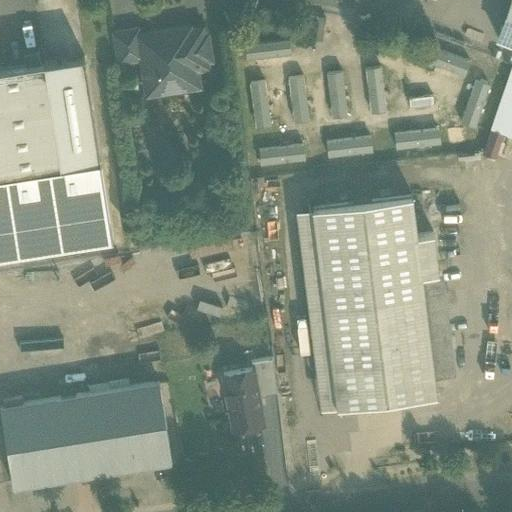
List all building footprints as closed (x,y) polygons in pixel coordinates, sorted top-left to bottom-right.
[(511,0),(510,0),(497,37),(511,42),(511,0)] [(322,40),(326,18),(314,16),(309,37),(322,40)] [(189,27),(139,35),(138,28),(137,28),(142,60),(144,75),(156,73),(159,92),(198,86),(195,69),(207,67),(205,59),(210,59),(206,35),(202,35),(201,28),(189,30),(189,27)] [(137,28),(112,32),(117,63),(142,60),(137,28)] [(246,61),(291,55),(289,39),(244,45),(246,61)] [(422,60),(464,76),(469,60),(427,45),(422,60)] [(84,56),(44,62),(60,166),(100,160),(84,56)] [(0,175),(60,166),(44,62),(0,68),(0,175)] [(511,64),(510,64),(489,128),(503,133),(511,135),(511,64)] [(380,67),(365,69),(371,113),(386,111),(380,67)] [(342,71),(326,73),(331,117),(347,116),(342,71)] [(309,120),(303,76),(287,78),(293,122),(309,120)] [(271,126),(265,80),(249,83),(255,128),(271,126)] [(475,80),(460,123),(475,128),(489,84),(475,80)] [(408,98),(409,107),(433,105),(432,95),(408,98)] [(438,128),(394,133),(395,149),(440,144),(438,128)] [(495,157),(503,133),(489,128),(481,153),(495,157)] [(371,137),(326,142),(327,158),(372,153),(371,137)] [(303,145),(258,150),(260,165),(304,160),(303,145)] [(60,166),(0,175),(0,257),(112,240),(100,160),(60,166)] [(411,195),(311,207),(336,406),(436,393),(433,374),(452,372),(439,271),(438,271),(433,232),(416,234),(411,195)] [(272,356),(250,360),(252,367),(258,395),(276,392),(272,356)] [(252,367),(223,372),(233,428),(263,422),(258,395),(252,367)] [(158,381),(0,406),(0,408),(12,486),(171,460),(158,381)]
